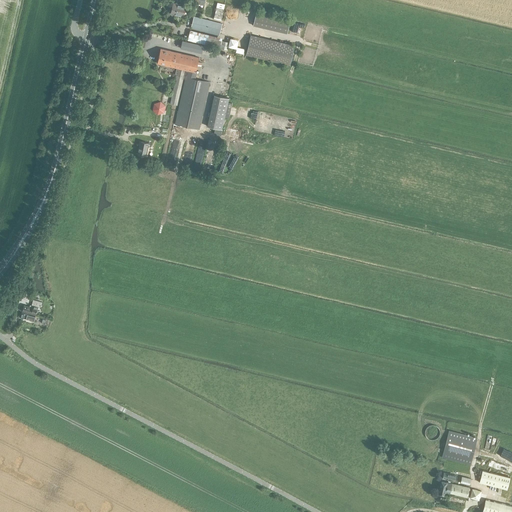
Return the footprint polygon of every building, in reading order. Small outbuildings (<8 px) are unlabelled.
[(216,7),(216,9),(214,18),(221,20),(225,4),(217,2),(216,7)] [(183,17),(184,13),(185,6),(173,3),(171,14),(183,17)] [(256,12),(253,25),(287,34),(290,20),(256,12)] [(194,17),(191,28),(219,35),(222,24),(194,17)] [(190,32),(188,40),(219,48),(227,50),(229,41),(222,39),(222,38),(190,30),(190,32)] [(294,46),(267,39),(250,35),(246,54),(289,65),(294,46)] [(204,45),(184,41),(182,40),(180,48),(182,48),(202,53),(203,49),(204,45)] [(199,129),(207,92),(209,82),(195,79),(196,72),(195,72),(199,58),(161,49),(157,63),(177,68),(175,74),(177,75),(175,81),(170,103),(177,105),(183,79),(185,79),(175,124),(199,129)] [(229,98),(219,96),(214,95),(206,126),(215,128),(221,129),(229,98)] [(164,112),(165,106),(160,102),(154,104),(153,110),(158,114),(164,112)] [(140,145),(137,154),(145,156),(148,143),(140,141),(139,145),(140,145)] [(30,305),(30,306),(24,305),(22,311),(36,314),(38,307),(39,307),(39,304),(41,305),(42,302),(33,299),(32,305),(30,305)] [(42,311),(49,313),(53,304),(45,301),(42,311)] [(20,317),(26,319),(26,318),(34,321),(35,316),(30,314),(22,312),(20,317)] [(440,434),(440,433),(440,431),(439,430),(439,429),(438,427),(437,426),(435,426),(434,425),(432,425),(431,425),(429,425),(428,426),(426,427),(425,429),(424,430),(424,431),(424,433),(424,434),(424,436),(425,438),(426,439),(427,440),(429,441),(430,441),(431,441),(433,441),(435,441),(436,440),(438,439),(439,438),(439,436),(440,434)] [(470,464),(477,438),(449,430),(442,457),(470,464)] [(487,448),(491,449),(492,443),(494,443),(494,441),(498,441),(498,437),(488,437),(487,448)] [(491,459),(489,466),(499,469),(501,463),(491,459)] [(479,482),(507,489),(510,477),(482,470),(479,482)] [(457,476),(452,474),(444,472),(442,477),(449,479),(448,482),(442,480),(438,494),(444,495),(445,491),(467,497),(470,487),(450,483),(451,480),(456,481),(457,476)] [(460,482),(469,484),(471,478),(462,476),(460,482)] [(479,499),(481,491),(472,488),(470,497),(479,499)] [(486,499),(485,501),(483,511),(486,511),(510,511),(511,511),(511,505),(511,506),(486,499)]
